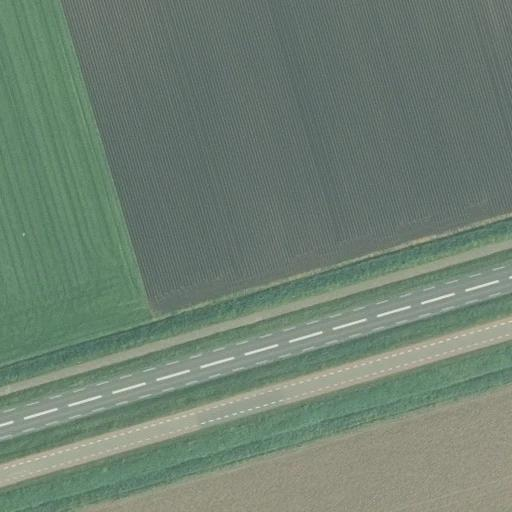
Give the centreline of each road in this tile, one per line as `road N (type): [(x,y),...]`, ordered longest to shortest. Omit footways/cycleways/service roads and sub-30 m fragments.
road 1 (unclassified): [(0,477),(511,329)]
road 2 (primary): [(511,278),(0,426)]
